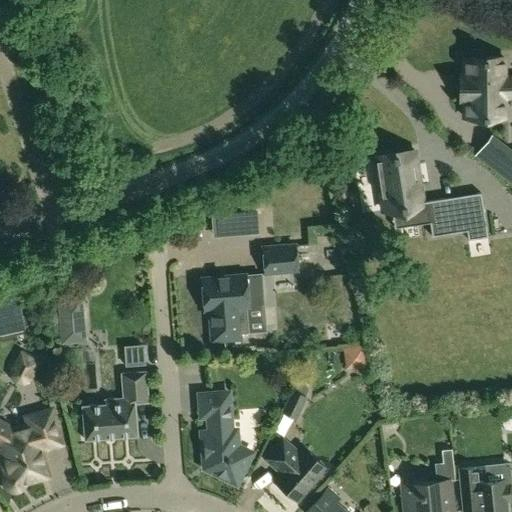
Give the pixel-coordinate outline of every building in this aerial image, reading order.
[(504,57),(464,57),(464,117),(504,117),(504,96),(511,96),(511,77),(504,78),(504,57)] [(476,154),(502,174),(511,159),(511,158),(487,140),(476,154)] [(480,192),(475,193),(476,197),(446,201),(445,198),(422,202),(414,150),(374,156),(383,211),(414,206),(416,215),(428,213),(431,236),(466,231),(468,239),(487,236),(480,192)] [(240,212),(241,232),(257,231),(255,211),(240,212)] [(295,244),(263,247),(265,273),(297,270),(295,244)] [(260,274),(245,275),(245,274),(202,278),(204,310),(209,309),(212,340),(239,338),(239,333),(248,333),(248,331),(265,330),(260,274)] [(57,299),(60,345),(86,343),(82,297),(57,299)] [(342,347),(345,369),(367,366),(364,344),(342,347)] [(9,368),(8,377),(15,383),(24,386),(31,380),(41,361),(21,349),(9,368)] [(84,439),(137,435),(134,403),(148,402),(145,371),(121,373),(123,398),(104,399),(104,403),(81,405),(84,439)] [(293,390),(283,412),(294,417),(305,396),(293,390)] [(204,467),(236,482),(250,452),(236,445),(235,430),(231,430),(228,392),(199,394),(200,416),(208,415),(209,432),(202,433),(204,467)] [(0,452),(3,452),(8,470),(6,471),(5,473),(4,475),(4,476),(4,478),(4,480),(4,482),(5,484),(6,485),(7,487),(8,488),(10,489),(11,490),(13,490),(15,490),(17,490),(19,490),(20,489),(22,488),(23,487),(25,485),(26,484),(26,482),(27,480),(46,475),(39,449),(60,443),(51,409),(26,416),(27,421),(12,424),(0,418),(0,452)] [(298,453),(282,439),(265,458),(281,472),(274,481),(296,500),(325,467),(303,448),(298,453)] [(454,480),(451,448),(441,450),(442,462),(439,462),(441,480),(402,484),(404,511),(409,511),(452,511),(449,480),(454,480)] [(506,511),(505,501),(511,500),(511,499),(511,483),(510,482),(503,483),(503,479),(486,481),(484,466),(459,468),(463,511),(506,511)] [(327,488),(306,511),(345,511),(334,502),(338,498),(327,488)]
